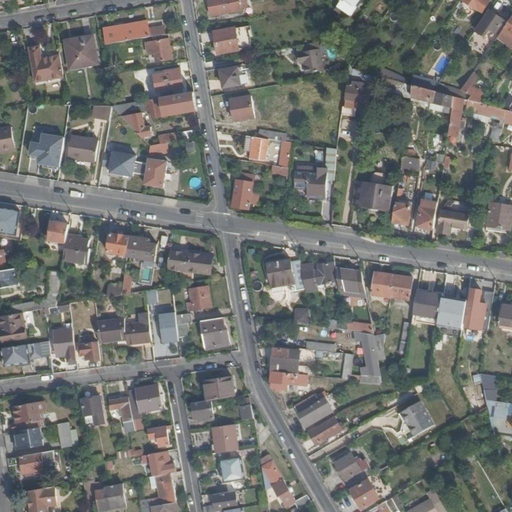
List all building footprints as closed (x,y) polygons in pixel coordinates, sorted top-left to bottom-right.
[(208,0),(211,17),(241,12),(241,9),(248,8),(246,0),(208,0)] [(330,0),(329,2),(336,7),(334,10),(349,20),(362,0),(330,0)] [(491,0),(490,0),(463,0),(463,1),(477,11),(477,10),(482,13),(491,0)] [(489,10),(482,20),(490,26),(488,29),(496,35),(505,21),(489,10)] [(511,16),(503,29),(511,35),(511,16)] [(104,29),(107,45),(153,37),(165,35),(164,26),(149,28),(148,21),(104,29)] [(235,28),(214,32),(218,55),(239,51),(235,28)] [(173,59),(169,34),(165,35),(153,37),(154,42),(147,44),(149,55),(156,55),(157,61),(173,59)] [(94,37),(67,42),(72,69),(99,64),(94,37)] [(20,55),(18,42),(10,43),(12,55),(20,55)] [(350,50),(344,42),(339,50),(344,57),(350,50)] [(323,72),(318,44),(301,46),(303,55),(300,56),(303,68),(305,67),(306,75),(323,72)] [(64,78),(60,56),(40,60),(43,82),(64,78)] [(163,97),(185,93),(181,68),(166,71),(166,73),(155,74),(158,91),(160,91),(161,97),(163,97)] [(223,87),(241,85),(238,68),(220,71),(223,87)] [(377,75),(387,78),(406,83),(408,80),(382,68),(377,75)] [(484,105),(489,97),(475,88),(481,78),(474,73),(457,98),(465,100),(468,100),(484,105)] [(406,83),(387,78),(383,91),(411,99),(413,85),(406,83)] [(437,92),(435,91),(413,85),(411,99),(435,104),(437,92)] [(364,103),(366,89),(348,86),(346,100),(364,103)] [(198,110),(194,91),(185,93),(163,97),(166,116),(198,110)] [(453,108),(454,97),(437,92),(435,104),(453,108)] [(255,119),(251,96),(231,100),(236,123),(255,119)] [(153,118),(166,116),(163,97),(161,97),(149,99),(151,111),(153,118)] [(453,108),(449,137),(458,138),(459,129),(464,130),(465,122),(461,121),(465,100),(457,98),(454,97),(453,108)] [(122,104),(112,105),(122,115),(143,112),(151,111),(149,99),(122,104)] [(511,112),(509,112),(484,105),(468,100),(467,112),(511,124),(511,112)] [(110,119),(112,105),(105,105),(100,105),(93,105),(91,116),(110,119)] [(143,112),(122,115),(141,135),(152,134),(151,126),(145,128),(143,112)] [(494,124),(490,140),(499,141),(503,126),(494,124)] [(0,152),(14,150),(11,127),(0,129),(0,152)] [(165,143),(188,139),(186,131),(170,134),(170,136),(164,137),(165,143)] [(259,139),(269,140),(286,143),(287,136),(275,134),(275,133),(260,131),(259,139)] [(39,163),(60,167),(65,138),(43,134),(41,144),(32,142),(30,158),(32,159),(39,163)] [(68,157),(96,161),(99,140),(72,135),(68,157)] [(266,161),(269,140),(259,139),(252,138),(250,159),(266,161)] [(151,147),(149,160),(151,161),(147,184),(165,187),(168,166),(154,164),(156,150),(165,152),(164,143),(151,146),(151,147)] [(142,159),(149,160),(151,147),(144,145),(142,159)] [(289,169),(291,156),(292,147),(283,146),(280,167),(289,169)] [(311,153),(311,157),(306,157),(304,170),(309,171),(309,172),(328,175),(331,155),(321,154),(321,151),(315,151),(314,153),(311,153)] [(136,156),(112,152),(108,171),(133,176),(136,156)] [(429,160),(428,166),(443,168),(446,155),(438,153),(437,161),(429,160)] [(298,156),(291,156),(289,169),(290,169),(297,169),(298,156)] [(403,157),(401,166),(420,169),(421,160),(403,157)] [(273,174),(290,176),(290,169),(289,169),(280,167),(273,166),(273,174)] [(358,181),(353,206),(391,212),(394,187),(386,185),(388,177),(385,174),(377,173),(373,176),(372,183),(358,181)] [(235,207),(249,209),(250,202),(257,202),(259,193),(253,192),(255,176),(239,174),(235,207)] [(403,190),(398,189),(393,223),(409,226),(412,205),(401,204),(403,190)] [(487,227),(511,230),(511,221),(511,206),(491,203),(487,227)] [(472,216),(479,217),(481,205),(475,204),(474,204),(472,216)] [(0,231),(23,235),(26,212),(2,207),(0,216),(0,231)] [(418,227),(434,230),(437,210),(421,207),(418,227)] [(455,213),(442,211),(439,234),(452,235),(455,213)] [(68,234),(70,225),(52,222),(49,240),(67,242),(68,234)] [(129,255),(132,236),(113,233),(110,251),(129,255)] [(67,242),(64,260),(87,264),(90,249),(89,248),(90,240),(77,238),(77,236),(68,234),(67,242)] [(146,239),(132,236),(129,255),(143,257),(146,239)] [(259,245),(252,244),(251,253),(258,254),(259,245)] [(213,255),(171,248),(169,266),(210,272),(213,255)] [(296,283),(292,262),(291,258),(269,262),(275,294),(285,292),(284,285),(296,283)] [(301,266),(300,260),(292,262),(296,283),(297,289),(305,287),(301,266)] [(341,287),(338,267),(336,261),(320,264),(321,270),(315,271),(314,263),(301,266),(305,287),(306,292),(319,290),(318,284),(333,282),(336,281),(337,285),(337,288),(341,287)] [(368,298),(363,271),(338,267),(341,287),(342,294),(368,298)] [(18,283),(16,269),(7,271),(0,271),(0,288),(10,287),(10,285),(18,283)] [(49,299),(60,299),(59,272),(48,272),(49,299)] [(392,297),(395,275),(377,272),(373,294),(392,297)] [(124,287),(123,295),(130,293),(133,275),(126,274),(124,287)] [(415,278),(395,275),(392,297),(411,300),(415,278)] [(495,294),(497,281),(489,279),(488,292),(495,294)] [(112,286),(110,297),(123,295),(124,287),(112,286)] [(175,300),(173,286),(166,287),(146,291),(148,303),(175,300)] [(212,306),(208,286),(191,289),(193,301),(187,302),(189,310),(212,306)] [(469,314),(486,317),(488,304),(480,303),(483,291),(473,289),(469,314)] [(439,327),(444,295),(418,291),(413,323),(439,327)] [(459,324),(463,302),(445,299),(441,321),(459,324)] [(511,324),(511,302),(511,306),(504,305),(502,323),(511,324)] [(47,315),(72,310),(71,304),(56,306),(46,308),(47,315)] [(296,309),(294,322),(297,323),(312,325),(309,310),(296,309)] [(4,331),(1,332),(3,341),(24,337),(20,313),(2,316),(4,331)] [(128,344),(153,342),(151,324),(149,314),(142,315),(142,324),(126,326),(128,339),(128,344)] [(177,316),(178,321),(178,325),(189,323),(193,323),(191,314),(177,316)] [(226,330),(224,317),(203,321),(207,348),(229,344),(227,329),(226,330)] [(98,322),(100,342),(128,339),(126,326),(125,319),(98,322)] [(326,319),(325,327),(349,330),(348,322),(326,319)] [(164,343),(180,341),(180,337),(178,325),(178,321),(161,323),(164,343)] [(348,322),(349,330),(374,333),(373,325),(348,322)] [(400,355),(407,356),(413,323),(405,322),(400,355)] [(178,325),(180,337),(187,336),(187,329),(189,329),(189,323),(178,325)] [(511,324),(502,323),(500,330),(511,331),(511,324)] [(76,360),(72,329),(55,331),(57,353),(67,352),(68,361),(76,360)] [(364,375),(352,374),(352,379),(356,379),(383,382),(379,360),(377,350),(375,336),(375,334),(362,333),(364,340),(369,368),(370,375),(364,375)] [(386,334),(375,336),(377,350),(384,349),(386,334)] [(309,342),(308,349),(338,352),(339,345),(309,342)] [(40,343),(2,349),(5,368),(32,363),(31,360),(43,358),(40,343)] [(101,360),(98,343),(79,345),(80,357),(91,356),(91,361),(101,360)] [(272,364),(272,371),(273,371),(279,371),(300,373),(309,374),(310,367),(300,366),(301,351),(274,348),(272,364)] [(384,349),(377,350),(379,360),(386,359),(384,349)] [(351,379),(354,354),(347,353),(344,378),(351,379)] [(279,371),(273,371),(271,383),(273,383),(273,388),(288,389),(289,384),(308,386),(309,374),(300,373),(279,371)] [(482,374),(482,373),(476,375),(480,394),(486,393),(482,374)] [(206,382),(209,400),(236,396),(233,378),(206,382)] [(158,385),(129,391),(130,398),(132,413),(140,412),(140,410),(151,408),(152,409),(162,406),(158,385)] [(295,406),(299,413),(315,404),(319,401),(316,394),(295,406)] [(101,397),(83,400),(85,414),(87,415),(88,423),(95,422),(96,425),(105,423),(101,397)] [(316,406),(300,414),(308,427),(324,417),(335,411),(327,397),(319,401),(315,404),(316,406)] [(135,431),(132,413),(130,398),(110,401),(112,409),(122,408),(126,433),(129,432),(135,431)] [(493,401),(487,400),(489,406),(491,417),(507,419),(509,403),(493,401)] [(216,418),(214,402),(194,404),(196,417),(207,416),(208,418),(216,418)] [(436,426),(422,402),(403,413),(416,437),(436,426)] [(12,423),(14,432),(18,431),(40,427),(46,426),(44,414),(47,413),(46,403),(14,407),(17,422),(12,423)] [(254,418),(252,406),(246,407),(242,407),(244,419),(254,418)] [(135,431),(142,430),(140,412),(132,413),(135,431)] [(336,416),(310,431),(318,445),(326,440),(328,443),(337,438),(335,435),(344,430),(336,416)] [(66,448),(74,446),(70,422),(63,423),(66,448)] [(214,426),(217,453),(230,451),(238,450),(235,424),(214,426)] [(40,427),(18,431),(20,449),(43,445),(40,427)] [(169,444),(167,430),(166,427),(148,430),(149,438),(157,436),(160,446),(169,444)] [(485,443),(473,450),(478,459),(479,461),(491,454),(485,443)] [(261,455),(259,448),(238,450),(230,451),(232,459),(235,480),(246,479),(242,457),(261,455)] [(55,450),(8,458),(10,466),(23,464),(24,473),(35,471),(36,474),(58,470),(55,450)] [(455,461),(460,469),(478,459),(473,450),(455,461)] [(132,451),(117,453),(118,459),(133,456),(132,451)] [(171,474),(176,473),(175,465),(170,465),(168,452),(142,456),(144,464),(152,463),(154,476),(156,476),(171,474)] [(102,453),(90,454),(92,464),(103,462),(102,453)] [(337,463),(351,488),(375,474),(365,457),(362,458),(358,461),(355,457),(353,453),(337,463)] [(275,461),(263,467),(267,490),(275,486),(281,496),(283,495),(289,506),(296,502),(300,509),(313,502),(309,494),(298,501),(275,461)] [(154,505),(177,502),(171,474),(156,476),(158,488),(159,498),(153,499),(154,505)] [(265,481),(264,474),(256,476),(257,483),(265,481)] [(154,476),(150,477),(152,489),(158,488),(156,476),(154,476)] [(364,508),(380,498),(370,480),(353,490),(364,508)] [(398,495),(409,488),(405,481),(394,488),(398,495)] [(99,482),(95,483),(100,511),(114,508),(111,488),(101,490),(99,482)] [(111,488),(114,508),(126,507),(123,484),(110,486),(111,488)] [(48,511),(45,488),(30,491),(31,498),(29,498),(30,511),(48,511)] [(504,489),(498,492),(504,503),(510,499),(504,489)] [(447,511),(435,490),(428,494),(431,500),(411,511),(447,511)] [(203,506),(204,511),(212,511),(225,510),(239,508),(236,492),(214,494),(216,504),(203,506)] [(393,498),(387,501),(393,511),(398,511),(400,511),(393,498)] [(141,508),(148,506),(152,506),(151,499),(140,501),(141,508)] [(178,511),(177,502),(154,505),(152,506),(153,510),(153,511),(178,511)]
